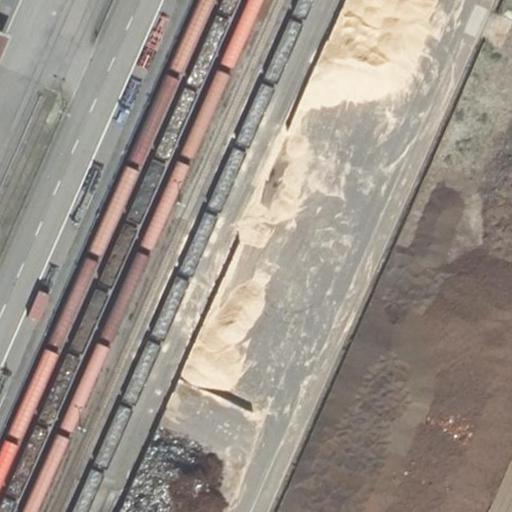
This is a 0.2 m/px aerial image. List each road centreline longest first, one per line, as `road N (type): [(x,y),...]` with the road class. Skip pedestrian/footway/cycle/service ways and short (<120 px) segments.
road 1 (residential): [(0,311),(134,0)]
road 2 (unknown): [(490,0),(380,255)]
